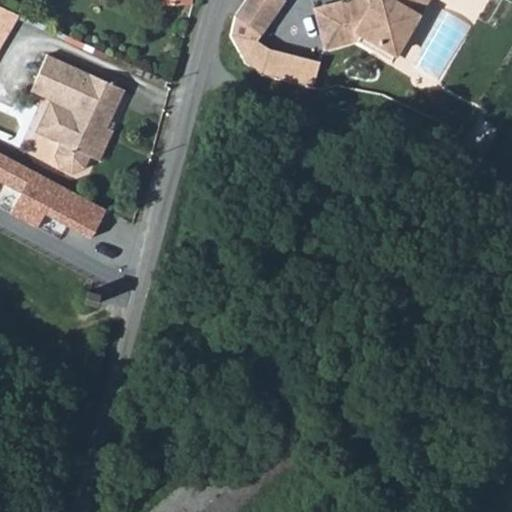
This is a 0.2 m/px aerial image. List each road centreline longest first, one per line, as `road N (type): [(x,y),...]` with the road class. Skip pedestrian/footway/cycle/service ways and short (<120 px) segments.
road 1 (unclassified): [(220,0),(78,511)]
road 2 (track): [(189,92),(348,114),(408,131),(452,153),(511,216)]
road 3 (unknown): [(133,309),(95,284),(53,227),(0,182)]
